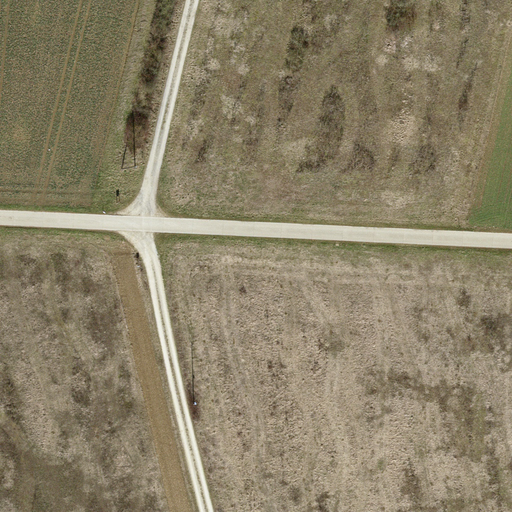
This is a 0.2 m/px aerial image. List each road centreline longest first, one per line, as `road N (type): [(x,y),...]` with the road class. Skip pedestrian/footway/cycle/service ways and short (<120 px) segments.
road 1 (track): [(511,241),(0,217)]
road 2 (track): [(211,511),(140,224)]
road 3 (track): [(193,0),(140,224)]
